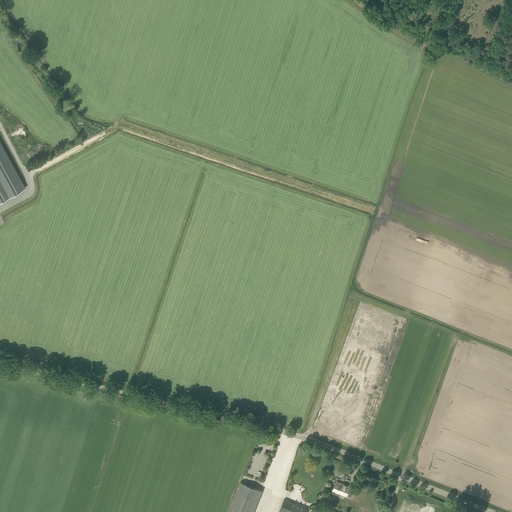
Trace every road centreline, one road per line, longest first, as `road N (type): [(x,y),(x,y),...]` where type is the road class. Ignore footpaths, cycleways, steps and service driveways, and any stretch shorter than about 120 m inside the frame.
road 1 (unclassified): [(494,511),(294,433),(0,362)]
road 2 (track): [(381,0),(436,45),(511,83)]
